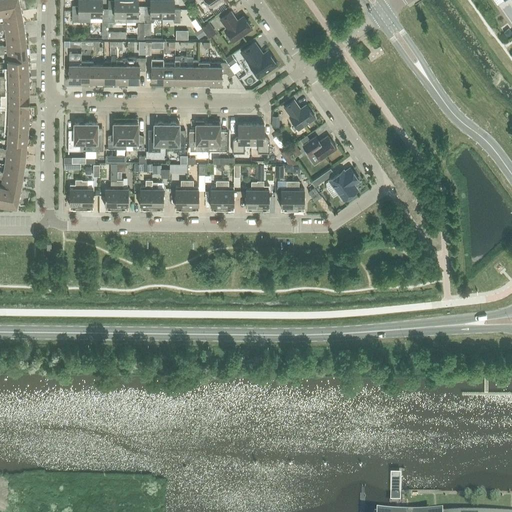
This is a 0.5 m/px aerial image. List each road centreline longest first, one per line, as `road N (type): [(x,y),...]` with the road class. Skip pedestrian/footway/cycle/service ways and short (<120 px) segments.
road 1 (residential): [(49,222),(333,226),(387,187),(305,69)]
road 2 (primary): [(464,324),(309,335),(0,332)]
road 3 (residential): [(50,101),(256,103),(305,69)]
road 4 (tertiary): [(511,176),(429,82)]
road 5 (residential): [(49,222),(50,101)]
